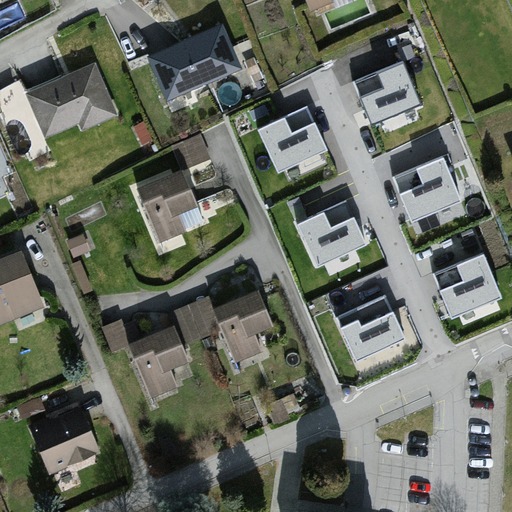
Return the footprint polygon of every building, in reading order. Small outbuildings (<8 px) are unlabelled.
[(307,0),(312,12),(345,0),(307,0)] [(221,22),(147,54),(165,96),(240,64),(221,22)] [(401,59),(352,79),(371,124),(420,104),(401,59)] [(95,61),(25,90),(44,136),(77,122),(79,127),(116,112),(95,61)] [(303,103),(256,126),(277,170),(324,147),(303,103)] [(173,137),(182,161),(209,152),(201,128),(173,137)] [(440,154),(391,174),(410,220),(459,199),(440,154)] [(134,190),(159,249),(188,237),(180,219),(198,212),(181,171),(134,190)] [(341,199),(294,221),(315,265),(363,243),(341,199)] [(481,252),(432,272),(451,318),(500,297),(481,252)] [(24,260),(0,268),(0,328),(43,312),(24,260)] [(256,287),(207,306),(229,361),(258,350),(250,331),(271,323),(256,287)] [(382,295),(334,317),(354,362),(402,340),(382,295)] [(137,310),(122,313),(125,331),(141,328),(137,310)] [(113,345),(128,338),(116,313),(101,320),(113,345)] [(170,322),(129,340),(154,397),(177,386),(170,370),(188,362),(170,322)] [(80,416),(28,430),(49,479),(101,459),(80,416)]
